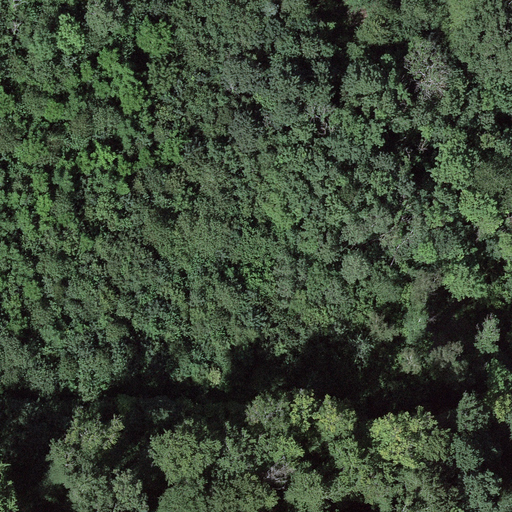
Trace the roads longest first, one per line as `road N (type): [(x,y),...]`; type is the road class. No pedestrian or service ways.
road 1 (track): [(511,457),(428,414),(0,401)]
road 2 (track): [(274,22),(180,20),(163,0)]
